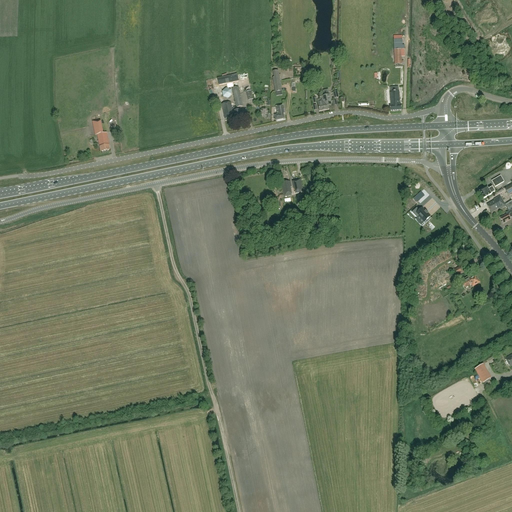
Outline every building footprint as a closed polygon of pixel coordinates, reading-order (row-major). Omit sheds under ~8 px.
[(391,65),(400,64),(402,64),(401,57),(404,57),(404,49),(394,50),(394,55),(391,55),(391,65)] [(286,75),(284,75),(284,80),(295,80),(295,70),(285,70),(286,75)] [(278,71),(273,72),(274,77),(273,78),(275,92),(282,91),(278,71)] [(238,87),(232,89),(236,108),(243,106),(238,87)] [(222,91),(223,97),(228,99),(232,95),(231,90),(226,88),(222,91)] [(322,97),(323,100),(325,110),(329,110),(328,106),(331,105),(328,90),(324,91),(325,96),(322,97)] [(390,111),(401,110),(401,105),(400,105),(399,91),(390,92),(391,106),(390,106),(390,111)] [(319,112),(324,111),(325,110),(323,100),(321,100),(320,99),(318,99),(318,101),(317,101),(319,112)] [(231,102),(221,104),(225,119),(232,118),(233,119),(242,117),(240,110),(236,111),(235,108),(232,108),(231,102)] [(283,105),(276,107),(277,115),(274,115),(275,121),(284,119),(283,114),(285,113),(283,105)] [(103,134),(100,120),(92,121),(95,135),(97,135),(100,147),(101,152),(110,150),(109,145),(107,133),(103,134)] [(495,187),(504,182),(501,176),(492,181),(495,187)] [(300,179),(293,181),(296,193),(303,191),(300,179)] [(292,195),(291,193),(290,189),(289,187),(291,187),(290,182),(282,184),(284,195),(285,197),(292,195)] [(479,192),(484,199),(491,194),(495,192),(492,187),(488,189),(487,187),(479,192)] [(506,205),(505,204),(500,196),(494,200),(494,201),(487,205),(491,213),(499,208),(499,209),(505,206),(506,205)] [(419,217),(424,222),(430,217),(427,214),(428,213),(425,210),(425,211),(422,208),(419,211),(417,208),(412,213),(417,219),(419,217)] [(500,218),(503,223),(510,220),(510,218),(511,216),(511,209),(511,210),(506,213),(507,214),(500,218)] [(462,265),(454,269),(458,275),(466,271),(462,265)] [(468,277),(461,281),(465,288),(471,284),(473,287),(479,283),(475,276),(470,279),(468,277)] [(475,367),(483,382),(492,377),(484,362),(475,367)] [(465,382),(471,393),(478,389),(472,378),(465,382)] [(446,399),(453,397),(451,387),(444,389),(446,399)]
